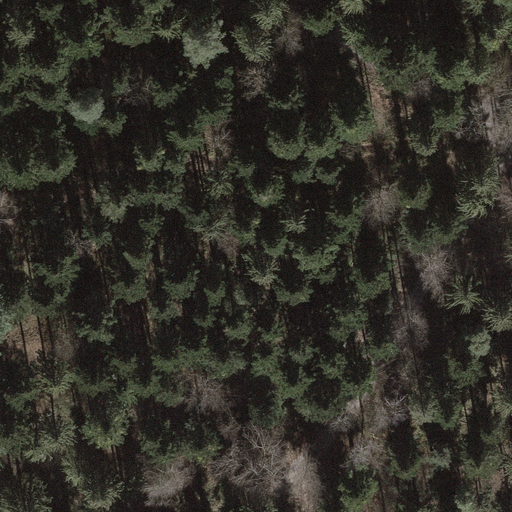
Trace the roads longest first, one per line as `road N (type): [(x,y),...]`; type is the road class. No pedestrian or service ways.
road 1 (track): [(251,511),(310,459),(339,420),(511,144)]
road 2 (track): [(278,0),(511,140)]
